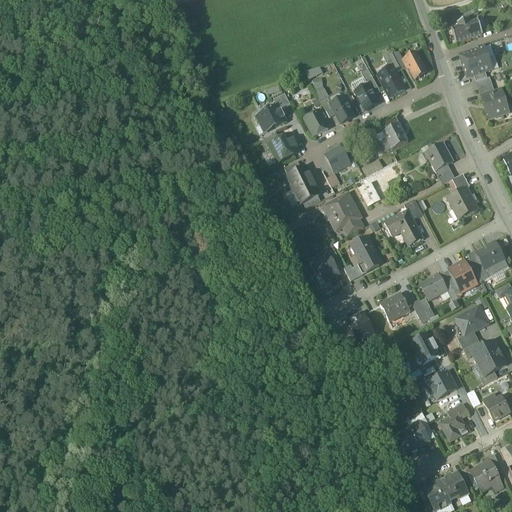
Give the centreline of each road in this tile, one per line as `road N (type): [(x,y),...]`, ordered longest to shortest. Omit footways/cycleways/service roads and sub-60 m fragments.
road 1 (track): [(161,0),(420,511)]
road 2 (residential): [(509,220),(347,302)]
road 3 (residential): [(448,78),(308,154)]
